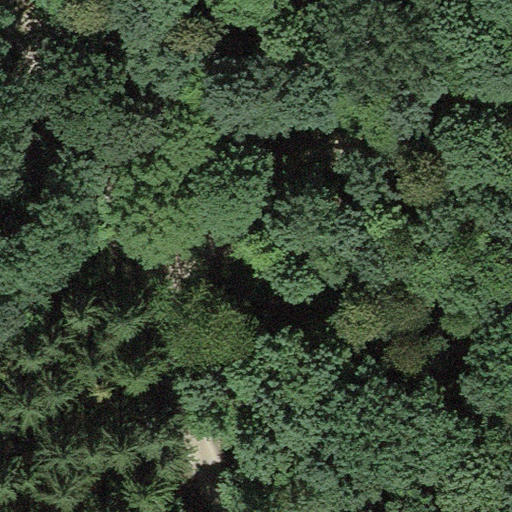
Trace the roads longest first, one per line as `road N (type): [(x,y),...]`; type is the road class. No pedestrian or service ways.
road 1 (track): [(165,311),(237,212),(405,111),(511,73)]
road 2 (track): [(405,111),(214,102),(0,10)]
road 3 (track): [(165,311),(0,40)]
road 4 (track): [(241,511),(189,411),(165,311)]
